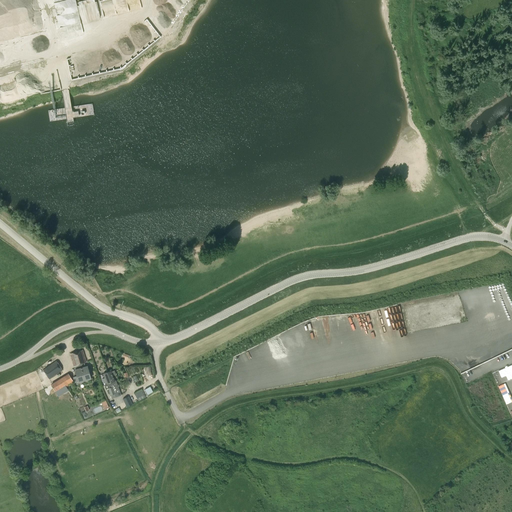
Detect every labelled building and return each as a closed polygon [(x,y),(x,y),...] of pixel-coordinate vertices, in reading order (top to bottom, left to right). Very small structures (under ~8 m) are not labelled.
[(87,362),(83,350),(70,354),(74,367),(76,366),(77,369),(75,370),(77,376),(73,377),(75,383),(85,380),(80,364),(85,363),(87,362)] [(49,379),(62,370),(56,361),(43,369),(48,377),(49,379)] [(80,364),(85,380),(91,378),(87,366),(86,366),(85,363),(80,364)] [(511,365),(499,371),(502,376),(506,374),(509,380),(511,378),(511,365)] [(107,372),(111,384),(109,385),(109,386),(109,385),(110,388),(112,387),(116,397),(121,395),(118,386),(119,386),(119,384),(118,385),(116,380),(114,381),(113,376),(116,375),(115,370),(111,372),(111,371),(107,372)] [(111,384),(107,372),(103,374),(106,383),(105,383),(105,384),(104,385),(106,389),(108,388),(112,399),(116,397),(112,387),(110,388),(109,385),(109,386),(109,385),(111,384)] [(68,374),(59,379),(65,387),(66,386),(73,382),(68,374)] [(65,387),(56,393),(58,396),(68,390),(66,386),(65,387)] [(137,399),(139,398),(140,397),(144,395),(141,390),(134,394),(137,399)] [(123,400),(126,408),(128,407),(128,406),(131,405),(130,402),(129,402),(127,397),(123,398),(123,400)] [(101,402),(104,410),(109,408),(105,400),(101,402)]
